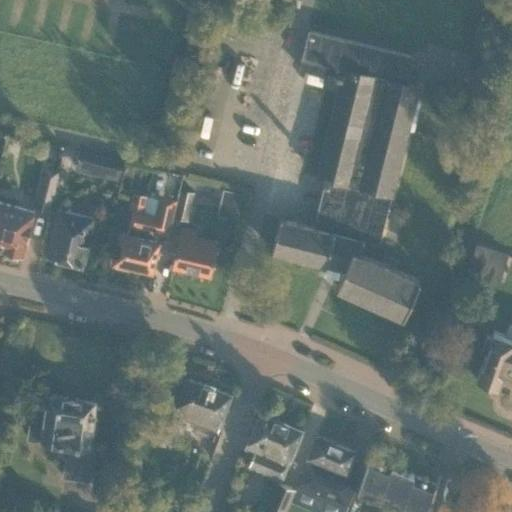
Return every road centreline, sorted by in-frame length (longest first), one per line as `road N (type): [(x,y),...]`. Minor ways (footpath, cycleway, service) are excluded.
road 1 (tertiary): [(265,351),(166,318),(0,282)]
road 2 (tertiary): [(511,459),(265,351)]
road 3 (residential): [(208,511),(265,351)]
